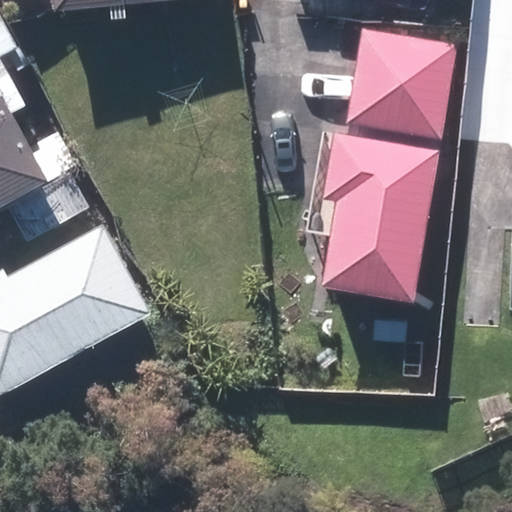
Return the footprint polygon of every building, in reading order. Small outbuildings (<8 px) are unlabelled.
[(33,0),(36,22),(195,5),(194,0),(33,0)] [(447,58),(355,36),(334,124),(426,145),(447,58)] [(511,171),(511,95),(497,95),(491,170),(511,171)] [(0,203),(27,191),(0,134),(0,203)] [(397,313),(425,158),(321,139),(309,204),(322,207),(306,297),(397,313)] [(511,202),(502,202),(500,307),(511,307),(511,202)] [(0,394),(136,324),(91,238),(0,285),(0,394)]
